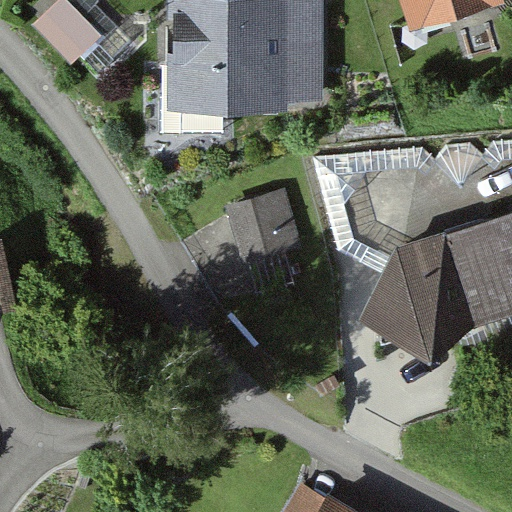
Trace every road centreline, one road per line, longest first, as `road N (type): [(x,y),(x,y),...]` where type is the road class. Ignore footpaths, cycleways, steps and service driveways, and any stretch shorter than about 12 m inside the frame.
road 1 (track): [(0,43),(164,252),(205,345),(237,388)]
road 2 (residential): [(461,511),(237,388)]
